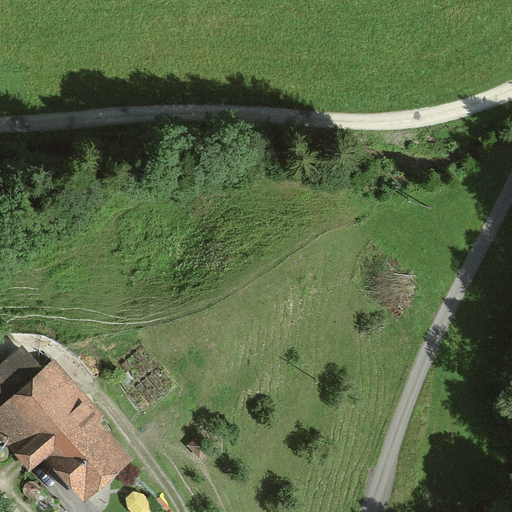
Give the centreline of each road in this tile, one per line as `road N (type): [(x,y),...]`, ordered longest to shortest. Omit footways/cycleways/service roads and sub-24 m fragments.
road 1 (track): [(0,125),(369,131),(421,125),(511,93)]
road 2 (track): [(368,511),(423,360),(511,184)]
